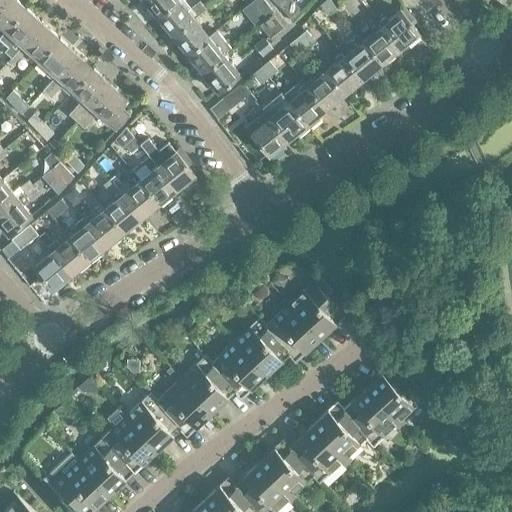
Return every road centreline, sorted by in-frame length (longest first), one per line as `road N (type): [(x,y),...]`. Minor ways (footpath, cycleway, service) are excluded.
road 1 (residential): [(137,511),(191,463),(364,340)]
road 2 (residential): [(260,206),(165,81),(75,0)]
road 3 (residential): [(260,206),(447,90),(490,52)]
road 4 (residential): [(52,337),(260,206)]
